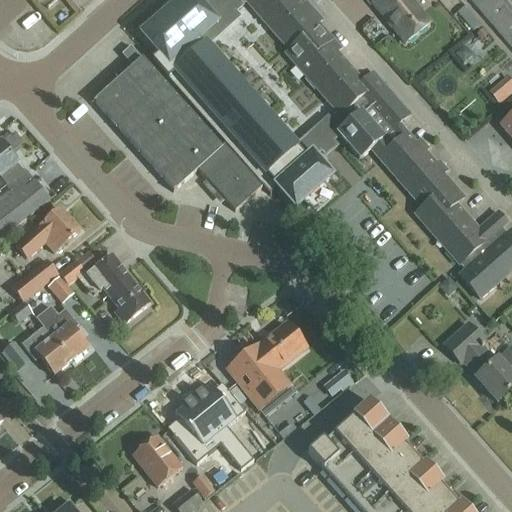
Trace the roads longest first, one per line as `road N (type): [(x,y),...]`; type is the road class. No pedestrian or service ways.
road 1 (residential): [(0,489),(209,329),(225,251)]
road 2 (residential): [(511,206),(324,0)]
road 3 (residential): [(225,251),(150,234),(129,221),(20,95)]
road 4 (residential): [(395,367),(319,279),(225,251)]
road 5 (residential): [(511,498),(395,367)]
road 6 (residential): [(395,367),(292,451),(279,484)]
road 7 (residential): [(20,95),(129,0)]
